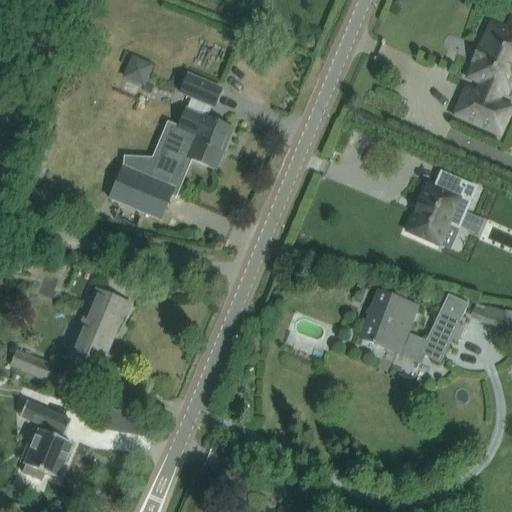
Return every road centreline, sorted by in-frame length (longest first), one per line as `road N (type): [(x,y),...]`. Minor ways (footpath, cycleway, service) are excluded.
road 1 (tertiary): [(248,273),(363,0)]
road 2 (tertiary): [(150,511),(248,273)]
road 3 (unclassified): [(0,232),(248,273)]
